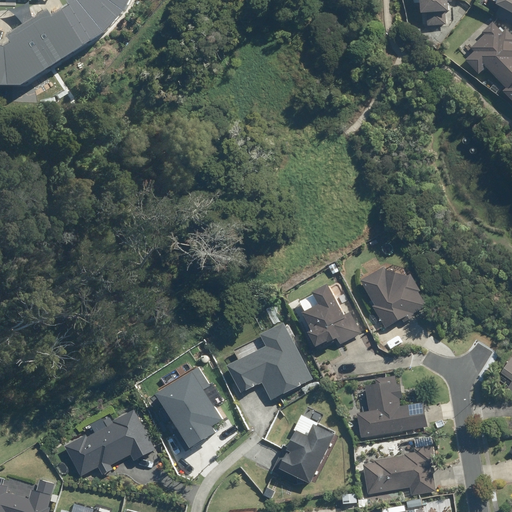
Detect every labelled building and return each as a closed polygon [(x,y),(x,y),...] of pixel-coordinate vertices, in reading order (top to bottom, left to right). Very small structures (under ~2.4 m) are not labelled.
[(0,84),(22,85),(96,44),(124,11),(129,0),(66,0),(69,6),(53,16),(47,10),(6,36),(10,42),(2,46),(0,45),(0,84)] [(453,13),(452,3),(453,2),(453,0),(423,0),(425,14),(430,14),(431,27),(450,25),(449,13),(453,13)] [(511,0),(502,0),(500,5),(511,11),(511,0)] [(487,33),(490,36),(476,49),(480,53),(471,61),(481,71),(488,65),(511,89),(509,92),(511,95),(511,35),(509,33),(505,36),(495,26),(487,33)] [(387,269),(364,282),(378,307),(377,307),(390,331),(406,322),(408,325),(420,318),(419,314),(430,308),(422,294),(424,293),(415,276),(411,278),(389,272),(387,269)] [(332,345),(340,341),(342,346),(363,335),(354,316),(347,319),(332,287),(317,294),(323,307),(306,315),(314,332),(315,334),(313,335),(319,348),(329,344),(331,343),(332,345)] [(233,367),(246,394),(268,384),(275,399),(318,378),(291,322),(266,334),(268,337),(237,351),(243,363),(233,367)] [(511,355),(511,356),(500,373),(511,380),(511,382),(507,389),(511,392),(511,355)] [(368,412),(357,413),(360,437),(427,427),(423,403),(399,407),(398,399),(402,398),(400,384),(395,385),(394,376),(375,379),(375,385),(365,386),(368,412)] [(93,437),(92,435),(69,447),(85,476),(103,466),(108,476),(120,469),(117,464),(135,454),(139,462),(162,450),(140,409),(117,421),(118,423),(93,437)] [(345,410),(346,418),(353,417),(352,409),(345,410)] [(341,434),(305,416),(276,475),(296,485),(310,484),(311,482),(315,484),(341,434)] [(374,463),(363,465),(368,494),(409,487),(410,496),(435,492),(432,472),(434,472),(432,466),(435,466),(430,437),(415,440),(417,448),(414,448),(414,452),(404,454),(404,456),(374,461),(374,463)] [(14,488),(0,483),(0,511),(50,511),(59,484),(44,479),(40,491),(36,490),(34,498),(13,492),(14,488)] [(366,499),(357,500),(358,508),(366,507),(366,499)] [(420,499),(412,500),(413,507),(421,506),(420,499)]
